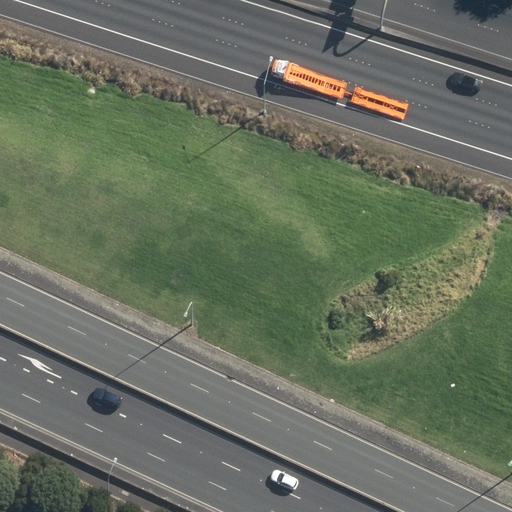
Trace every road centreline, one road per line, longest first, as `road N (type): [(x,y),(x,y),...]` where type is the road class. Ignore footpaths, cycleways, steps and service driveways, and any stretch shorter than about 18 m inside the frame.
road 1 (primary): [(0,293),(470,511)]
road 2 (motorway): [(511,110),(169,0)]
road 3 (primary): [(303,511),(0,371)]
road 4 (motorway): [(397,0),(511,36)]
